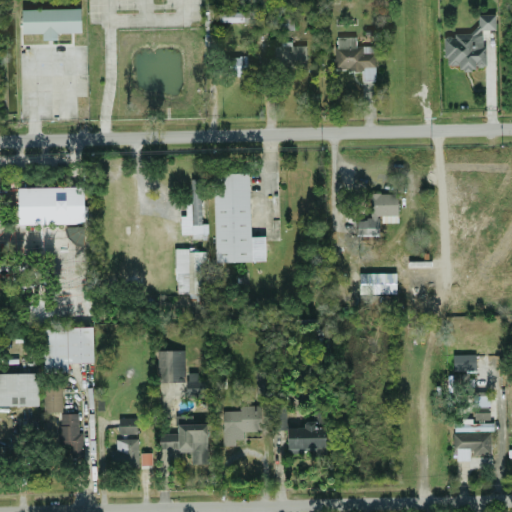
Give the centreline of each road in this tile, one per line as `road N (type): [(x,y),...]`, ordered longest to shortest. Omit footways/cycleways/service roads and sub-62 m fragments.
road 1 (residential): [(511,124),(0,137)]
road 2 (residential): [(511,497),(0,509)]
